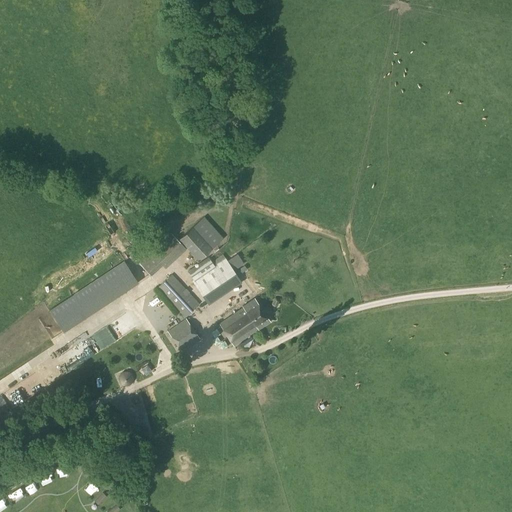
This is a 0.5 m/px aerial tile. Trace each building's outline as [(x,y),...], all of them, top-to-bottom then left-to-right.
[(197,260),(222,238),(203,217),(179,239),(197,260)] [(74,231),(78,228),(71,218),(67,220),(74,231)] [(71,239),(72,247),(83,245),(82,237),(71,239)] [(224,259),(221,255),(215,259),(213,256),(209,259),(208,257),(187,271),(194,280),(192,281),(208,305),(241,283),(225,259),(224,259)] [(148,267),(153,273),(165,265),(161,258),(148,267)] [(126,263),(52,312),(65,331),(139,282),(126,263)] [(183,318),(198,304),(171,274),(156,289),(183,318)] [(258,330),(270,322),(254,298),(242,306),(243,307),(219,324),(234,346),(258,329),(258,330)] [(168,307),(160,317),(168,324),(176,314),(168,307)] [(181,351),(199,339),(185,318),(167,331),(181,351)] [(54,333),(52,335),(48,332),(36,344),(39,347),(34,351),(40,357),(59,339),(54,333)] [(133,382),(133,379),(133,375),(131,373),(128,371),(126,370),(124,370),(121,371),(118,373),(116,376),(116,379),(117,383),(118,385),(121,387),(124,388),(125,388),(128,387),(131,385),(133,382)] [(69,463),(80,458),(78,452),(66,457),(69,463)] [(84,462),(91,470),(97,465),(90,457),(84,462)] [(90,479),(82,479),(81,488),(90,489),(90,479)] [(102,492),(95,500),(100,504),(107,497),(102,492)]
